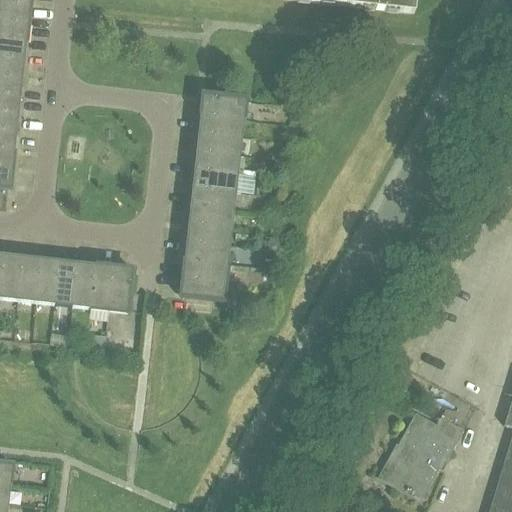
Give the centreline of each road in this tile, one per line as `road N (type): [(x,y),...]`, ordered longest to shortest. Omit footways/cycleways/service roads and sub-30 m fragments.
road 1 (residential): [(243,486),(511,7)]
road 2 (residential): [(153,243),(166,113),(55,101)]
road 3 (residential): [(37,229),(55,101)]
